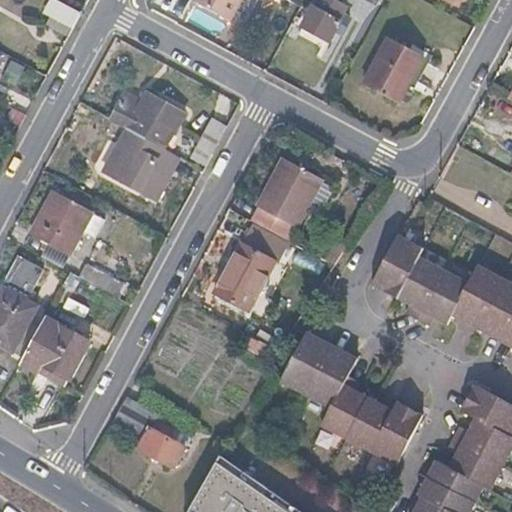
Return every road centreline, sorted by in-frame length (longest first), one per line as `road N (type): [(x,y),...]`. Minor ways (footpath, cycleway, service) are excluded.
road 1 (residential): [(54,486),(268,94)]
road 2 (residential): [(424,158),(333,314),(459,385)]
road 3 (residential): [(110,7),(0,205)]
road 4 (residential): [(424,158),(511,0)]
road 5 (residential): [(268,94),(110,7)]
road 6 (residential): [(424,158),(384,157),(268,94)]
road 7 (residential): [(403,492),(459,385)]
